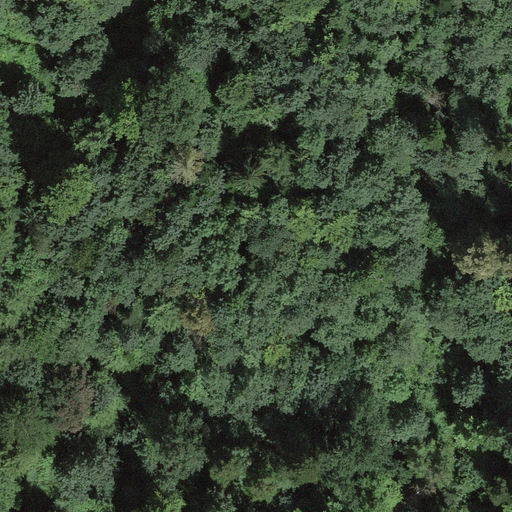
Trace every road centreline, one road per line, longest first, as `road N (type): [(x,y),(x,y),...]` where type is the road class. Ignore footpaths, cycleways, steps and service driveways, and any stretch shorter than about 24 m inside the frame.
road 1 (track): [(431,511),(447,484),(455,410),(419,196),(380,87),(363,6),(352,0)]
road 2 (track): [(193,0),(68,50),(0,49)]
